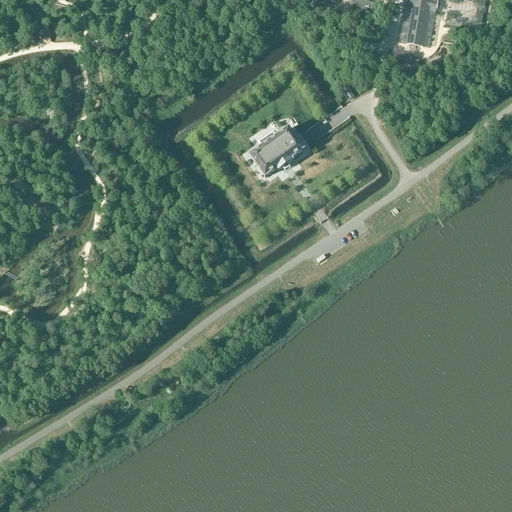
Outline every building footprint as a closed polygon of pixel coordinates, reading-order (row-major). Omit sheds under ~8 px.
[(357,0),(356,6),(376,12),(377,8),(378,5),(357,0)] [(431,3),(431,0),(414,0),(414,1),(409,0),(406,0),(405,6),(413,7),(406,46),(423,49),(430,10),(436,11),(438,4),(431,3)] [(48,32),(40,33),(41,42),(51,40),(49,31),(48,32)] [(289,128),(249,157),(265,180),(277,171),(279,173),(294,162),(293,160),(305,152),(289,128)] [(284,194),(301,183),(298,179),(281,190),(284,194)]
